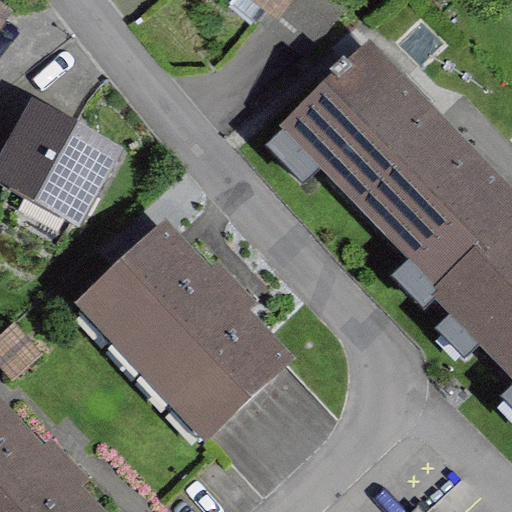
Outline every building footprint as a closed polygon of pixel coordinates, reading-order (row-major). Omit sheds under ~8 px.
[(346,10),(333,0),(275,0),(259,20),(307,59),(346,10)] [(511,205),(364,55),(284,133),(443,295),(511,227),(511,205)] [(36,118),(3,177),(76,217),(109,159),(36,118)] [(511,227),(443,295),(436,301),(456,322),(465,313),(486,335),(477,344),(511,378),(511,227)] [(211,435),(287,367),(242,317),(250,310),(217,273),(209,281),(166,233),(90,301),(211,435)] [(0,414),(0,511),(91,511),(76,495),(85,487),(50,449),(41,458),(0,414)]
